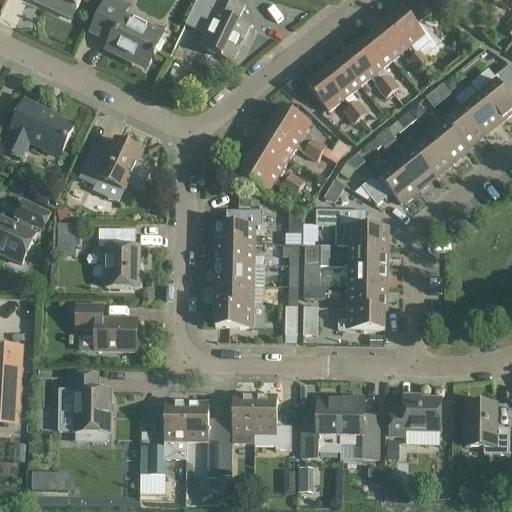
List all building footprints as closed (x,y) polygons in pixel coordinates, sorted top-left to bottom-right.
[(28,0),(71,20),(80,2),(80,0),(28,0)] [(148,67),(157,49),(164,34),(126,16),(129,9),(109,0),(107,0),(99,18),(90,36),(104,43),(108,36),(113,38),(106,52),(131,64),(133,60),(148,67)] [(196,0),(186,23),(210,35),(203,50),(232,64),(249,29),(236,23),(243,8),(226,0),(196,0)] [(424,72),(424,71),(432,65),(426,58),(438,48),(419,23),(415,26),(404,11),(387,25),(408,51),(408,50),(414,58),(414,59),(424,72)] [(371,37),(392,63),(408,51),(387,25),(371,37)] [(376,76),(392,63),(371,37),(355,50),(376,76)] [(360,89),(376,76),(355,50),(339,63),(360,89)] [(424,72),(414,59),(408,64),(417,76),(418,75),(427,87),(433,82),(424,71),(424,72)] [(339,63),(323,76),(344,102),(360,89),(339,63)] [(511,72),(509,68),(498,76),(501,80),(479,97),(500,124),(511,114),(511,102),(509,99),(511,96),(511,72)] [(450,81),(456,89),(466,81),(460,73),(450,81)] [(323,76),(307,88),(328,115),(344,102),(323,76)] [(392,96),(399,91),(390,78),(383,84),(392,96)] [(376,89),(385,102),(392,96),(383,84),(376,89)] [(440,107),(452,98),(444,88),(432,97),(440,107)] [(462,111),(483,137),(500,124),(479,97),(462,111)] [(51,115),(25,103),(10,135),(59,159),(74,128),(50,117),(51,115)] [(360,122),(368,116),(358,103),(351,109),(360,122)] [(417,122),(427,113),(421,105),(410,114),(417,122)] [(271,126),(322,157),(326,150),(305,137),(311,126),(299,119),(282,109),(271,126)] [(343,114),(353,127),(360,122),(351,109),(343,114)] [(462,111),(445,125),(447,127),(467,151),(467,150),(483,137),(462,111)] [(399,136),(416,123),(409,115),(393,128),(399,136)] [(290,162),(295,153),(317,166),(322,157),(271,126),(261,144),(290,162)] [(447,127),(431,140),(451,166),(469,152),(467,150),(467,151),(447,127)] [(377,142),(384,150),(396,141),(389,132),(377,142)] [(434,180),(451,166),(431,140),(421,148),(415,140),(408,146),(434,180)] [(93,151),(79,181),(95,189),(99,180),(124,192),(129,182),(144,190),(155,167),(140,160),(142,154),(115,141),(107,158),(93,151)] [(324,157),(335,166),(348,150),(337,141),(324,157)] [(301,193),(305,185),(284,171),(290,162),(261,144),(250,162),(301,193)] [(406,160),(397,167),(418,193),(434,180),(408,146),(400,152),(406,160)] [(274,187),(296,201),(301,193),(250,162),(239,179),(268,197),(274,187)] [(346,166),(338,176),(349,183),(356,173),(346,166)] [(361,189),(377,208),(392,196),(400,207),(418,193),(397,167),(375,185),(372,181),(361,189)] [(238,209),(259,210),(259,200),(250,200),(250,198),(239,198),(238,209)] [(24,261),(36,236),(31,234),(33,228),(42,233),(50,216),(41,212),(23,203),(15,220),(19,221),(16,226),(0,218),(0,256),(4,258),(5,257),(3,256),(6,251),(23,259),(23,261),(24,261)] [(317,213),(317,228),(336,229),(336,248),(349,248),(349,249),(387,250),(388,229),(368,229),(368,213),(346,213),(317,213)] [(254,248),(254,236),(267,236),(267,226),(262,226),(263,214),(238,214),(238,226),(216,226),(216,247),(254,248)] [(289,215),(288,236),(300,236),(301,220),(289,215)] [(59,229),(58,259),(71,260),(72,230),(59,229)] [(139,290),(139,249),(135,249),(136,233),(99,232),(98,250),(107,250),(106,290),(139,290)] [(253,268),(264,268),(265,268),(265,260),(253,260),(254,248),(216,247),(215,267),(253,268)] [(282,261),(290,261),(290,269),(298,269),(299,249),(283,249),(282,261)] [(320,269),(321,249),(305,249),(304,269),(320,269)] [(349,270),(387,270),(387,250),(349,249),(349,270)] [(253,290),(264,289),(264,268),(253,268),(215,267),(215,288),(253,288),(253,290)] [(289,289),(298,290),(298,269),(290,269),(289,289)] [(304,269),(304,289),(312,290),(320,290),(320,269),(304,269)] [(387,291),(387,270),(349,270),(349,290),(387,291)] [(252,309),(253,290),(253,288),(215,288),(214,309),(215,309),(215,308),(252,309)] [(289,310),(297,310),(298,290),(289,289),(289,310)] [(325,302),(325,290),(320,290),(312,290),(304,289),(304,301),(325,302)] [(386,312),(386,311),(387,291),(349,290),(348,310),(385,311),(385,312),(386,312)] [(96,352),(136,353),(136,323),(102,322),(102,308),(78,307),(78,309),(70,309),(69,316),(78,317),(77,334),(97,334),(96,352)] [(252,331),(252,311),(252,309),(215,308),(215,309),(215,330),(252,331)] [(285,338),(297,338),(297,310),(289,310),(285,310),(285,338)] [(304,310),(303,338),(317,338),(318,310),(304,310)] [(385,333),(385,312),(385,311),(348,310),(348,323),(338,323),(338,333),(348,332),(385,333)] [(84,337),(83,353),(94,353),(95,337),(84,337)] [(0,347),(0,427),(19,429),(23,348),(0,347)] [(97,393),(97,378),(69,377),(69,391),(58,391),(57,434),(75,435),(75,445),(105,446),(109,442),(109,436),(110,393),(97,393)] [(233,399),(232,443),(232,446),(254,447),(255,399),(233,399)] [(277,399),(255,399),(254,447),(254,449),(275,449),(275,453),(290,454),(290,430),(276,429),(277,399)] [(301,447),(301,461),(318,461),(318,456),(340,456),(340,448),(340,439),(341,400),(318,400),(318,417),(318,427),(302,427),(301,447)] [(364,401),(341,400),(340,439),(340,448),(362,448),(362,462),(379,462),(379,428),(363,428),(364,401)] [(441,402),(404,401),(404,413),(391,412),(390,432),(390,439),(404,439),(405,434),(440,435),(441,422),(441,402)] [(186,444),(187,406),(165,405),(164,443),(164,450),(142,449),(141,478),(165,479),(165,463),(186,463),(187,444),(186,444)] [(208,444),(209,426),(209,406),(187,406),(186,444),(187,444),(208,444)] [(464,449),(484,449),(484,456),(509,457),(510,431),(496,431),(497,407),(465,407),(465,427),(464,449)] [(221,449),(220,466),(232,466),(232,446),(232,443),(221,443),(221,449)] [(387,443),(387,462),(399,463),(399,443),(387,443)] [(220,466),(221,449),(208,449),(208,480),(220,480),(220,466)] [(297,470),(297,494),(306,494),(306,470),(297,470)] [(295,473),(283,474),(284,498),(295,498),(295,473)] [(46,495),(51,479),(35,474),(30,490),(46,495)]
